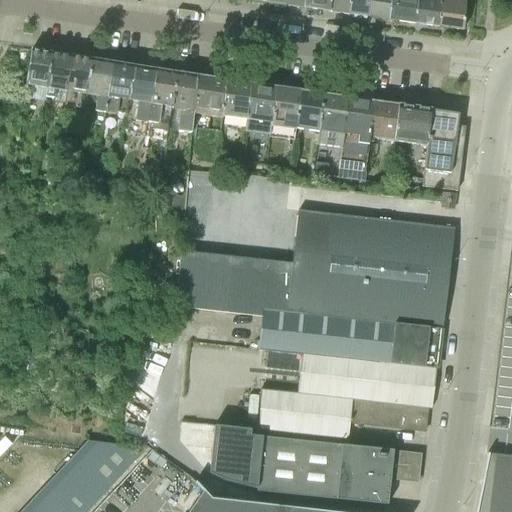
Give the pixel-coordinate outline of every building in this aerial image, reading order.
[(284,0),(284,6),(304,9),(305,0),(284,0)] [(305,0),(304,9),(329,12),(330,0),(305,0)] [(330,0),(329,12),(349,15),(350,0),(330,0)] [(350,0),(349,15),(369,18),(370,0),(350,0)] [(370,0),(369,18),(389,20),(390,0),(370,0)] [(415,24),(417,0),(390,0),(389,20),(415,24)] [(417,0),(415,24),(439,27),(441,0),(417,0)] [(441,0),(439,27),(463,31),(465,0),(441,0)] [(25,86),(47,90),(53,54),(31,51),(30,51),(25,86)] [(46,97),(66,100),(73,57),(53,54),(47,90),(46,97)] [(74,94),(86,96),(93,60),(73,57),(66,100),(73,102),(74,94)] [(94,112),(105,114),(114,63),(93,60),(86,96),(85,101),(96,102),(94,112)] [(118,100),(129,102),(135,66),(114,63),(105,114),(116,116),(118,100)] [(134,121),(146,123),(157,69),(135,66),(129,102),(138,103),(134,121)] [(161,107),(171,109),(178,73),(157,69),(146,123),(158,125),(161,107)] [(191,134),(191,128),(198,76),(178,73),(171,109),(171,111),(179,112),(177,132),(191,134)] [(222,120),(222,118),(226,80),(198,76),(191,128),(208,131),(209,118),(222,120)] [(222,118),(246,121),(251,84),(226,80),(222,118)] [(270,135),(270,128),(276,87),(251,84),(246,121),(245,132),(270,135)] [(295,131),(295,130),(300,91),(276,87),(270,128),(295,131)] [(295,130),(319,133),(324,94),(300,91),(295,130)] [(319,133),(343,137),(349,98),(324,94),(319,133)] [(367,146),(368,143),(374,102),(349,98),(343,137),(337,178),(363,182),(367,146)] [(373,140),(396,143),(400,106),(374,102),(368,143),(373,144),(373,140)] [(426,148),(432,111),(400,106),(396,143),(426,148)] [(426,148),(421,188),(458,192),(464,142),(455,141),(459,120),(433,116),(434,112),(432,111),(426,148)] [(104,204),(107,188),(93,186),(90,201),(104,204)] [(155,210),(183,213),(184,197),(157,194),(155,210)] [(452,228),(298,211),(293,252),(288,252),(287,264),(181,252),(178,280),(175,308),(261,317),(262,309),(440,329),(446,282),(446,276),(452,232),(452,228)] [(436,369),(437,359),(440,329),(262,309),(261,317),(257,350),(301,355),(436,369)] [(428,409),(431,409),(436,370),(436,369),(301,355),(297,394),(260,390),(259,430),(319,437),(319,443),(345,446),(346,440),(348,440),(350,423),(426,432),(428,409)] [(263,438),(257,492),(387,505),(389,480),(417,483),(420,455),(345,446),(319,443),(263,438)] [(87,511),(147,448),(90,441),(21,511),(87,511)] [(475,511),(511,511),(511,457),(487,454),(475,511)] [(322,511),(211,499),(195,483),(194,483),(203,493),(189,511),(322,511)]
